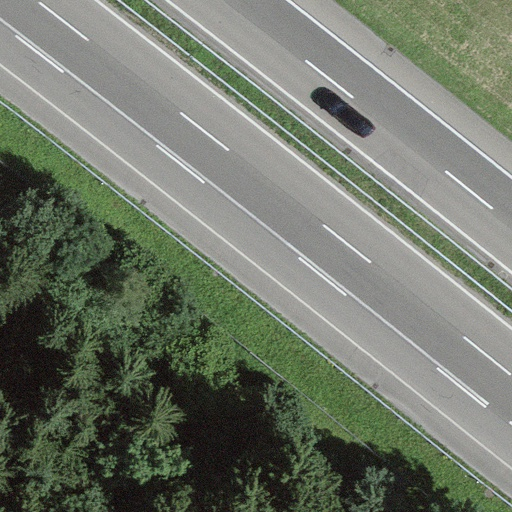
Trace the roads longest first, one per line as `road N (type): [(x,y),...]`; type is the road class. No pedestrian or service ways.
road 1 (motorway): [(36,0),(511,375)]
road 2 (motorway): [(511,226),(229,0)]
